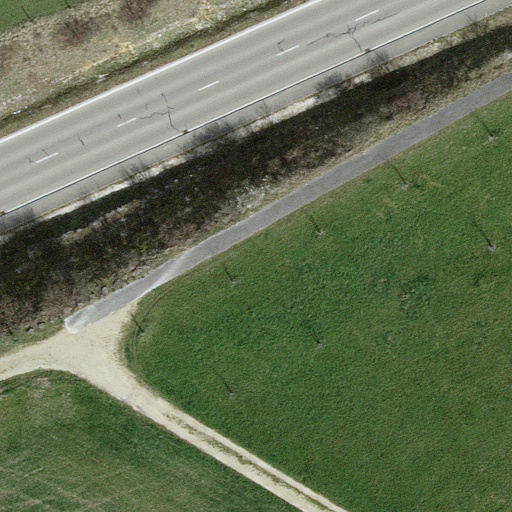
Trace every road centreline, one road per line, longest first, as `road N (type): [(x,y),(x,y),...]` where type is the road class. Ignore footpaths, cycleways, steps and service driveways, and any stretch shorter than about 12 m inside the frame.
road 1 (track): [(511,94),(68,339),(323,511)]
road 2 (tertiary): [(425,0),(0,190)]
